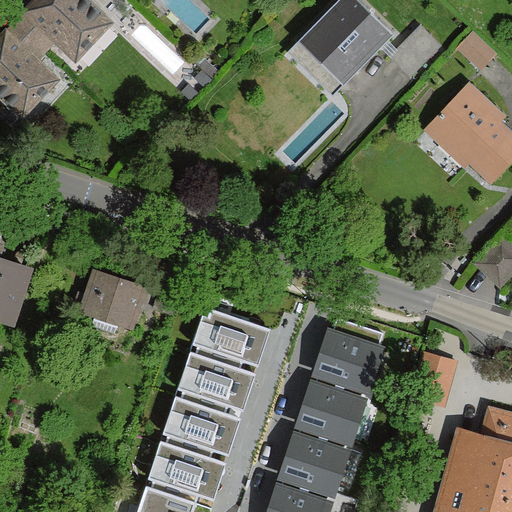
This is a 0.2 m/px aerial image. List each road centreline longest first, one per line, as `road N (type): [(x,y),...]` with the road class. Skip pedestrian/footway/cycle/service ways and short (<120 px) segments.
road 1 (residential): [(511,328),(0,165)]
road 2 (unknown): [(249,245),(370,117),(377,105),(369,78)]
